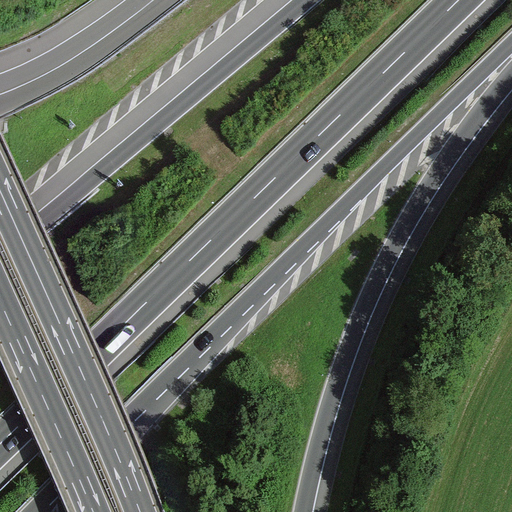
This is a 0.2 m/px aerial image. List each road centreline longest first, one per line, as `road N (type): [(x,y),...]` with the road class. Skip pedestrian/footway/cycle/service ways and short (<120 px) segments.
road 1 (motorway): [(43,511),(511,45)]
road 2 (motorway): [(0,444),(459,0)]
road 3 (motorway): [(304,511),(347,356),(388,259),(457,143),(511,75)]
road 4 (motorway): [(307,0),(0,256)]
road 5 (secondary): [(141,511),(0,191)]
road 6 (secondary): [(0,299),(92,511)]
road 7 (motorway): [(154,0),(42,76),(0,94)]
